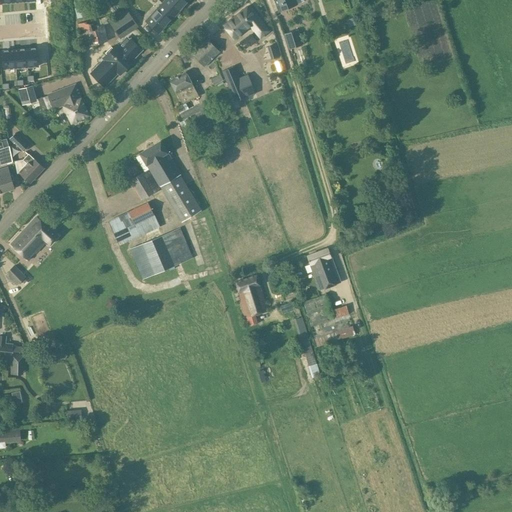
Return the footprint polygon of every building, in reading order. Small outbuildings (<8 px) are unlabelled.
[(164,0),(160,5),(174,17),(189,0),(164,0)] [(303,0),(274,0),(278,11),(296,4),(304,1),(303,0)] [(174,17),(160,5),(145,21),(158,33),(174,17)] [(225,25),(235,38),(251,25),(261,37),(269,30),(249,5),(225,25)] [(138,26),(127,9),(108,22),(120,39),(138,26)] [(108,41),(102,18),(78,24),(84,47),(108,41)] [(297,30),(284,34),(289,48),(301,44),(297,30)] [(128,40),(126,38),(117,46),(115,44),(112,48),(110,47),(104,53),(106,54),(102,58),(106,62),(93,76),(91,75),(91,76),(104,87),(118,73),(120,74),(133,60),(131,59),(141,49),(130,39),(128,40)] [(220,52),(207,39),(191,54),(204,67),(220,52)] [(277,43),(269,45),(272,58),(281,56),(277,43)] [(36,48),(25,49),(27,67),(38,66),(36,48)] [(25,49),(14,50),(15,68),(27,67),(25,49)] [(3,51),(4,69),(15,68),(14,50),(3,51)] [(222,71),(235,102),(255,93),(248,75),(239,78),(233,66),(222,71)] [(192,84),(185,72),(170,80),(182,104),(198,96),(192,84)] [(223,81),(220,75),(211,79),(214,85),(223,81)] [(21,88),(25,103),(36,100),(31,85),(21,88)] [(42,113),(63,105),(72,123),(73,122),(74,124),(77,124),(79,121),(79,119),(88,115),(81,99),(75,85),(38,99),(42,113)] [(183,120),(179,122),(181,127),(186,124),(206,113),(203,108),(205,108),(201,102),(179,114),(183,120)] [(28,147),(15,133),(9,139),(14,144),(14,143),(23,152),(28,147)] [(9,146),(6,139),(1,140),(3,148),(0,148),(0,163),(1,165),(12,162),(9,146)] [(181,222),(201,210),(160,141),(139,153),(159,186),(160,186),(181,222)] [(28,154),(23,159),(15,161),(17,174),(19,172),(29,182),(43,168),(28,154)] [(0,192),(14,189),(7,167),(0,169),(0,192)] [(159,189),(147,169),(129,181),(141,200),(159,189)] [(154,214),(148,202),(108,221),(119,245),(160,227),(156,218),(152,220),(150,216),(154,214)] [(22,232),(11,244),(28,260),(46,241),(49,244),(50,244),(58,236),(36,216),(36,217),(24,230),(22,232)] [(192,257),(179,227),(129,249),(142,279),(192,257)] [(331,258),(328,248),(307,255),(319,290),(340,282),(331,258)] [(26,276),(14,265),(5,274),(16,286),(26,276)] [(267,310),(256,275),(235,282),(246,317),(267,310)] [(292,301),(280,306),(282,314),(295,310),(292,301)] [(306,315),(318,353),(333,349),(321,310),(306,315)] [(312,378),(320,375),(302,317),(294,320),(312,378)] [(0,351),(12,352),(13,344),(6,343),(7,336),(0,335),(0,351)] [(45,347),(51,345),(47,335),(41,337),(45,347)] [(11,354),(11,365),(23,365),(23,356),(23,354),(11,354)] [(18,391),(10,393),(13,404),(21,402),(18,391)] [(0,404),(9,403),(8,395),(0,396),(0,404)] [(82,419),(81,412),(66,413),(67,421),(82,419)] [(20,429),(4,431),(4,432),(5,442),(5,443),(21,442),(20,429)]
